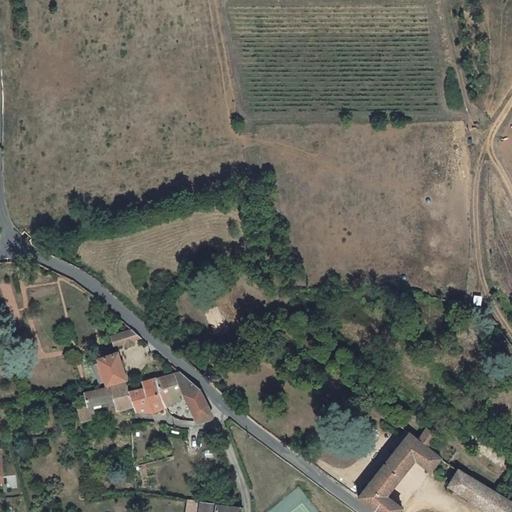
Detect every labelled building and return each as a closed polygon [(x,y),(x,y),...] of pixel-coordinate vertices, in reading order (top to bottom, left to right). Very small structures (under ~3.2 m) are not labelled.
[(108,342),(112,351),(121,348),(124,353),(132,350),(130,344),(139,341),(139,340),(129,333),(108,342)] [(98,360),(102,387),(123,383),(120,357),(115,357),(98,360)] [(203,371),(197,379),(196,381),(205,386),(211,377),(203,371)] [(180,374),(153,381),(160,409),(178,398),(196,420),(211,420),(199,390),(180,374)] [(150,415),(160,409),(153,381),(140,384),(141,391),(126,394),(131,413),(132,418),(150,415)] [(116,415),(131,413),(126,394),(124,385),(103,389),(81,393),(83,410),(75,411),(76,421),(84,421),(89,420),(88,409),(111,405),(116,415)] [(359,496),(380,511),(398,511),(401,509),(387,497),(413,460),(429,471),(440,456),(449,463),(457,449),(424,427),(416,438),(410,434),(359,496)] [(484,510),(496,492),(458,471),(448,485),(484,510)] [(511,511),(511,490),(501,484),(496,492),(484,510),(487,511),(511,511)]
